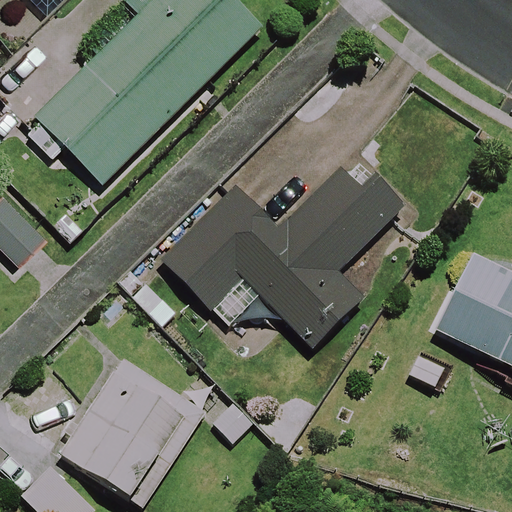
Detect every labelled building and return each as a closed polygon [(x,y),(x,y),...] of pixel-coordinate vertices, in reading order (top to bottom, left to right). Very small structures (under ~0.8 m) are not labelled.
[(260,34),(225,0),(159,0),(20,140),(49,170),(61,157),(99,195),(260,34)] [(230,190),(153,267),(227,340),(258,309),(312,362),(365,308),(338,281),(403,215),(348,161),(275,234),(230,190)] [(46,241),(0,197),(0,259),(15,273),(46,241)] [(511,288),(471,266),(433,338),(511,380),(511,288)] [(158,505),(205,420),(113,369),(58,470),(130,509),(138,495),(158,505)]
